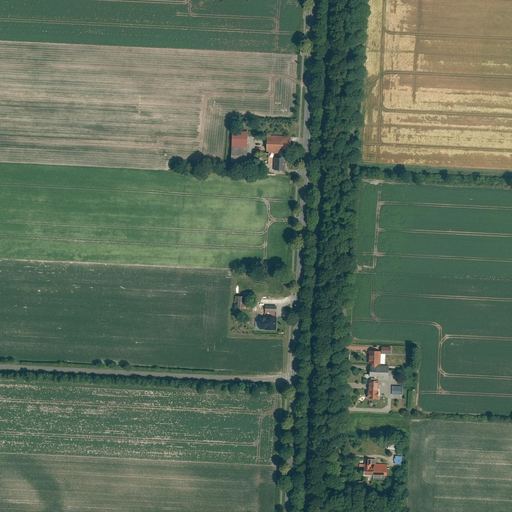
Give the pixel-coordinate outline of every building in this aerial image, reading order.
[(250,131),(234,131),(234,146),(250,147),(250,131)] [(293,137),(269,135),(268,152),(283,153),(288,153),(292,153),(293,137)] [(250,147),(234,146),(233,161),(249,162),(250,147)] [(277,156),(276,169),(287,170),(288,157),(283,157),(277,156)] [(250,296),(236,295),(236,309),(250,309),(250,296)] [(279,317),(266,316),(266,330),(278,330),(279,317)] [(383,350),(372,350),(371,364),(374,364),(374,365),(380,365),(380,364),(383,364),(383,350)] [(374,365),(372,365),(372,378),(390,379),(391,365),(380,365),(374,365)] [(382,381),(370,380),(370,398),(382,398),(382,381)] [(404,386),(394,386),(393,394),(404,395),(404,386)] [(373,464),(366,464),(366,474),(376,474),(376,464),(373,464)] [(376,464),(376,474),(390,475),(390,464),(376,464)]
